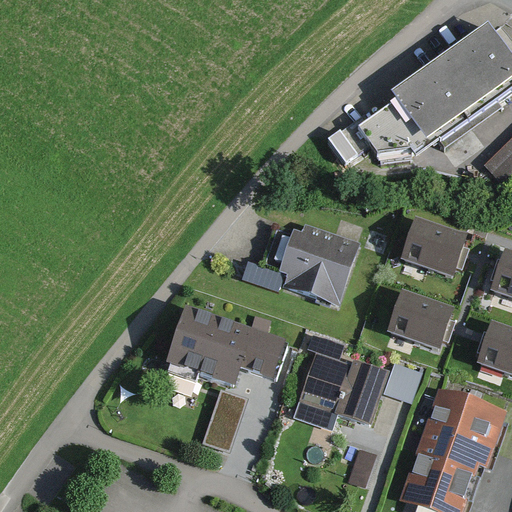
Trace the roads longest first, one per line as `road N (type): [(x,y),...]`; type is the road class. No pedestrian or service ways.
road 1 (residential): [(67,420),(153,300),(284,152),(457,0)]
road 2 (residential): [(269,511),(248,496),(102,443),(67,420)]
